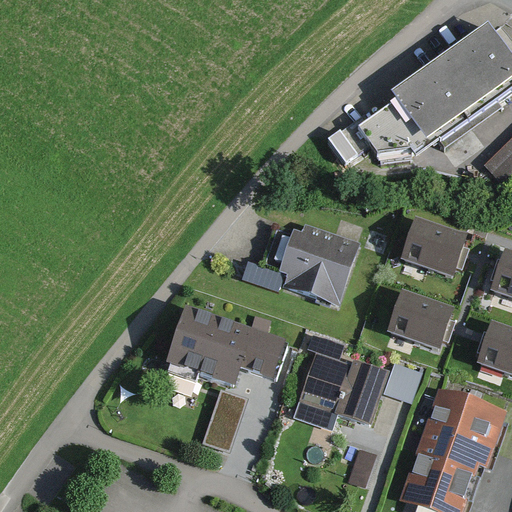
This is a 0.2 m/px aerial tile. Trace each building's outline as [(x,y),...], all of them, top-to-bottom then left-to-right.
[(392,99),(397,106),(368,127),(364,122),(332,144),(346,165),(371,148),(378,158),(411,153),(418,163),(440,147),(445,154),(505,112),(500,105),(511,96),(511,62),(490,31),(392,99)] [(511,141),(483,171),(500,188),(511,176),(511,141)] [(467,241),(417,224),(403,265),(454,282),(467,241)] [(287,279),(283,292),(337,310),(358,248),(307,231),(304,240),(276,231),(263,271),(287,279)] [(511,256),(506,255),(491,298),(511,305),(511,256)] [(244,282),(271,291),(277,276),(249,266),(244,282)] [(453,315),(402,297),(388,337),(440,354),(453,315)] [(187,313),(165,376),(217,395),(221,384),(234,389),(240,370),(273,382),(285,348),(187,313)] [(511,334),(492,328),(478,368),(511,379),(511,334)] [(318,358),(295,421),(333,435),(338,420),(371,432),(391,377),(354,364),(352,369),(339,364),(344,350),(313,338),(307,354),(318,358)] [(423,377),(395,367),(384,396),(412,406),(423,377)] [(439,393),(400,507),(414,511),(466,511),(480,473),(488,476),(509,416),(439,393)] [(203,446),(229,455),(247,403),(221,394),(203,446)] [(378,459),(360,453),(348,485),(366,491),(378,459)]
